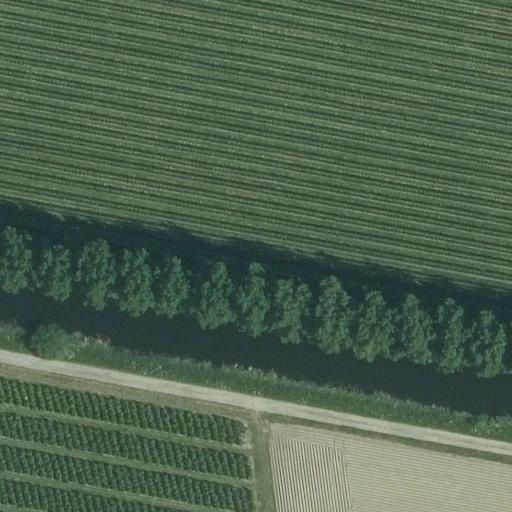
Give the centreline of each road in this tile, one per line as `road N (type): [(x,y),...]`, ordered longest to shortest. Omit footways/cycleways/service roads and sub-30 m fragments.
road 1 (track): [(0,355),(511,450)]
road 2 (track): [(511,333),(0,242)]
